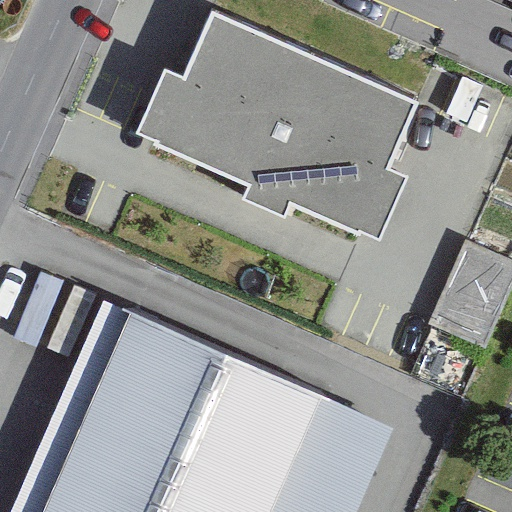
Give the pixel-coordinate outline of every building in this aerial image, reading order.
[(416,103),(214,15),(193,61),(185,80),(168,72),(141,134),(157,140),(360,230),(379,238),(406,179),(387,170),(416,103)] [(511,250),(466,230),(429,315),(490,341),(511,291),(511,250)] [(47,511),(135,318),(104,304),(10,511),(47,511)] [(275,511),(327,396),(138,311),(135,318),(47,511),(275,511)] [(359,511),(397,427),(327,396),(275,511),(359,511)]
